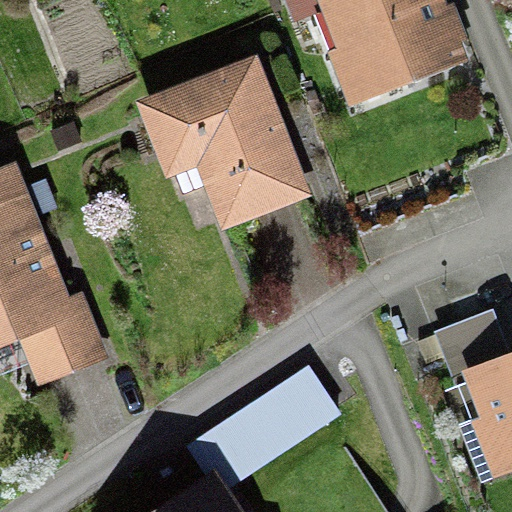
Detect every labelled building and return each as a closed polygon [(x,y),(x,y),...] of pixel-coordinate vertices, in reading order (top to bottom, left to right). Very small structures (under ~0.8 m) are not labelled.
[(271,0),(274,8),(288,3),(293,19),(324,7),(337,43),(329,46),(349,100),(469,55),(462,36),(469,33),(456,0),(271,0)] [(204,182),(221,225),(313,188),(256,46),(135,94),(167,174),(176,170),(184,189),(204,182)] [(0,332),(23,323),(45,378),(107,353),(84,296),(60,306),(10,180),(0,184),(0,332)] [(511,341),(509,343),(494,304),(435,327),(437,331),(419,338),(429,361),(443,356),(449,372),(463,366),(467,376),(457,380),(471,413),(457,419),(481,478),(511,465),(511,341)] [(195,442),(229,490),(343,410),(309,361),(195,442)] [(232,511),(231,511),(217,490),(184,511),(232,511)]
